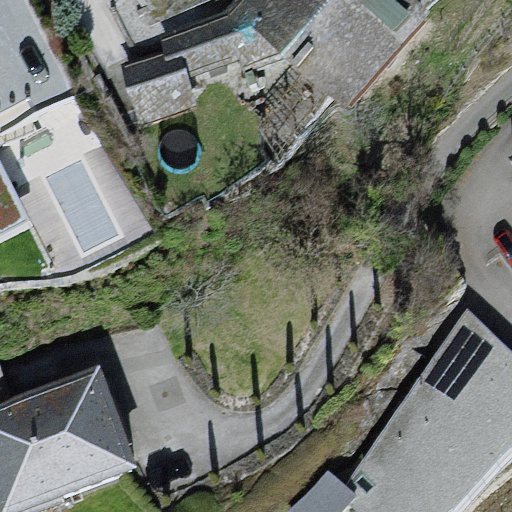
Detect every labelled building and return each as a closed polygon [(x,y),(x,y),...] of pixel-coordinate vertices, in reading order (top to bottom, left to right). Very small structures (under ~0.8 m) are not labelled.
[(0,0),(0,100),(68,66),(34,0),(0,0)] [(266,0),(255,14),(167,32),(175,64),(135,72),(167,134),(226,114),(223,99),(315,76),(390,136),(475,34),(438,0),(266,0)] [(0,169),(0,235),(26,223),(0,169)] [(511,360),(467,315),(374,444),(346,489),(327,473),(293,511),(348,511),(351,510),(352,511),(469,511),(511,451),(511,360)] [(0,511),(50,511),(147,474),(105,369),(0,410),(0,511)]
